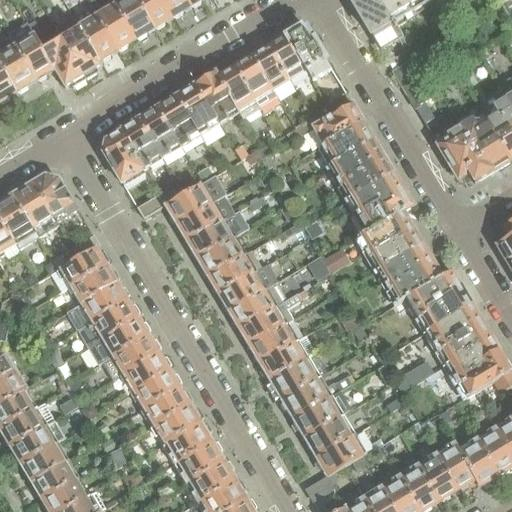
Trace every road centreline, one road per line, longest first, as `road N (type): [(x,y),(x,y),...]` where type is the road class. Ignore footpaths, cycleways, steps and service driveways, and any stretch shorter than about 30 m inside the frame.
road 1 (residential): [(290,511),(65,140)]
road 2 (residential): [(65,140),(292,0)]
road 3 (residential): [(456,226),(317,0)]
